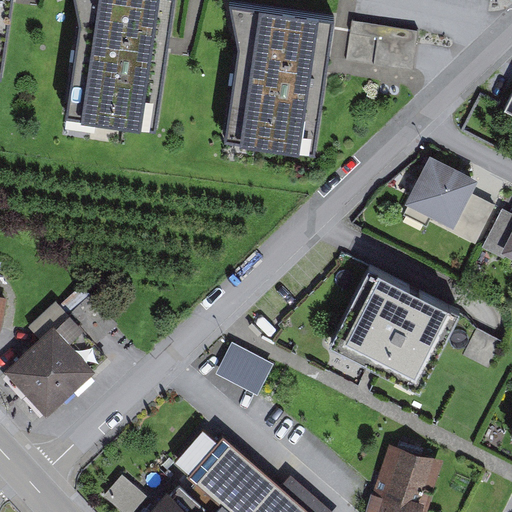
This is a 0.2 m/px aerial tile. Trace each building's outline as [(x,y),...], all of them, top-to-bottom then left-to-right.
[(0,0),(0,71),(11,0),(0,0)] [(165,44),(171,0),(74,0),(79,19),(65,111),(153,125),(165,44)] [(327,67),(335,13),(244,0),(231,0),(237,42),(224,135),(315,148),(327,67)] [(417,31),(353,21),(347,60),(411,70),(414,50),(417,31)] [(407,203),(511,253),(511,210),(467,189),(474,175),(431,154),(407,203)] [(455,313),(372,270),(337,338),(378,359),(420,380),(455,313)] [(116,323),(89,294),(7,369),(47,412),(109,355),(96,341),(105,333),(116,323)] [(217,371),(261,391),(275,358),(231,339),(217,371)] [(431,511),(447,463),(396,448),(376,511),(431,511)] [(273,511),(232,487),(208,510),(177,481),(146,511),(273,511)]
